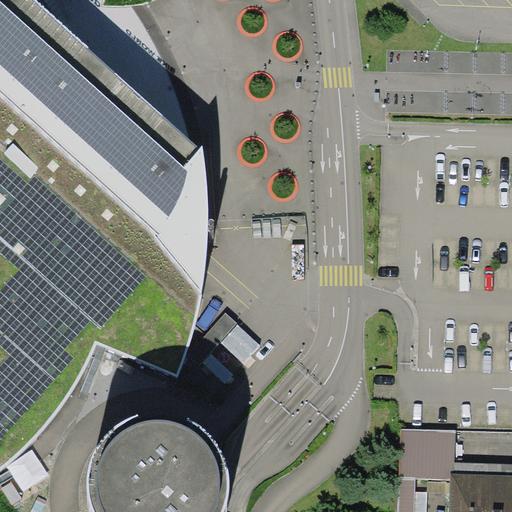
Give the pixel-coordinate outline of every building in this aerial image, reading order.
[(0,0),(0,471),(7,467),(31,442),(44,431),(58,414),(81,381),(92,361),(104,332),(186,369),(212,278),(220,215),(216,145),(204,147),(33,0),(0,0)] [(104,460),(98,485),(101,508),(102,511),(236,511),(242,499),(240,466),(219,434),(194,420),(160,417),(133,426),(114,444),(104,460)] [(454,433),(401,431),(399,478),(414,479),(449,480),(449,476),(452,476),(454,433)] [(452,476),(449,476),(449,480),(448,511),(511,511),(511,466),(455,465),(455,476),(452,476)] [(413,511),(414,479),(399,478),(398,511),(413,511)]
